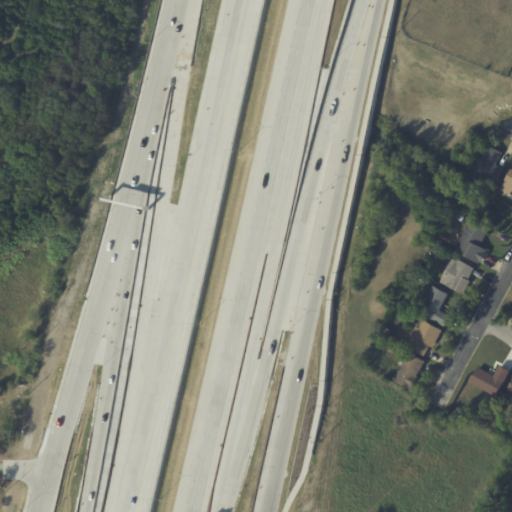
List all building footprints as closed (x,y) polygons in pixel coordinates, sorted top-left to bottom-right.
[(501,154),(495,166),(503,170),(495,183),(485,178),(482,184),(469,177),(486,145),(501,154)] [(511,197),(501,192),(511,170),(511,197)] [(454,205),(466,213),(460,223),(452,218),(447,225),(438,220),(443,212),(448,215),(454,205)] [(489,228),(479,248),(485,251),(485,252),(487,253),(481,264),(479,263),(478,265),(453,251),(471,217),(490,227),(489,228)] [(426,255),(429,247),(436,250),(432,258),(426,255)] [(473,270),(467,281),(469,282),(462,296),(438,283),(451,260),(455,262),(456,260),(473,270)] [(411,290),(407,297),(402,294),(405,287),(411,290)] [(442,306),(438,312),(449,317),(443,328),(418,314),(432,288),(447,296),(442,306)] [(429,351),(428,352),(426,351),(423,358),(407,349),(409,345),(406,343),(412,333),(415,328),(418,330),(422,322),(441,332),(432,349),(430,348),(429,351)] [(380,335),(383,328),(389,331),(386,338),(380,335)] [(424,363),(409,391),(394,383),(401,368),(405,360),(406,360),(409,354),(424,363)] [(501,366),(509,371),(495,397),(468,383),(477,367),(493,376),(499,365),(501,366)] [(474,415),(471,420),(465,417),(467,412),(474,415)]
